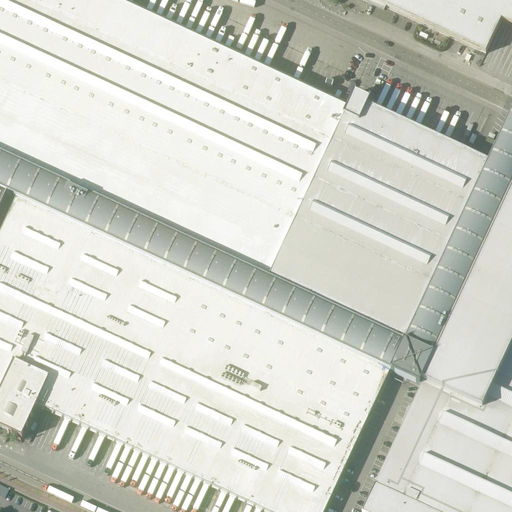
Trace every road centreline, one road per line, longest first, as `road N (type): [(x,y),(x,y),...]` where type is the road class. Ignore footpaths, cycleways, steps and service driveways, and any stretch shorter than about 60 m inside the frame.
road 1 (unclassified): [(293,4),(511,105)]
road 2 (unknown): [(344,511),(405,390)]
